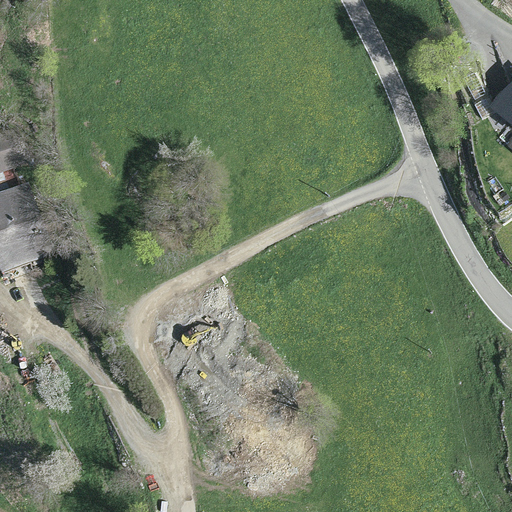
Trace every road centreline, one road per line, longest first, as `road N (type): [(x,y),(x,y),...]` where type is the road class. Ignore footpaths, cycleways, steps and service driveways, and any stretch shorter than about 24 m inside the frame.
road 1 (residential): [(187,511),(167,410),(136,334),(139,320),(207,273),(426,166)]
road 2 (unclassified): [(351,0),(426,166)]
road 3 (unclassified): [(426,166),(462,246),(511,312)]
